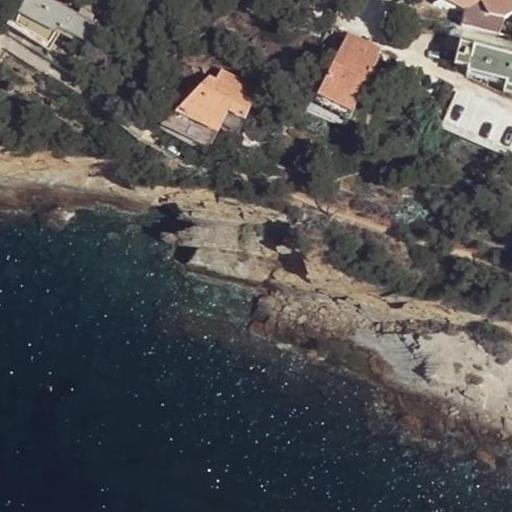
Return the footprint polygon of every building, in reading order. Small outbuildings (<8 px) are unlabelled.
[(91,23),(78,17),(44,0),(18,0),(10,22),(49,45),(55,36),(57,32),(90,46),(99,27),(91,23)] [(445,0),(434,7),(447,10),(463,0),(445,0)] [(511,0),(463,0),(447,10),(466,15),(462,29),(499,39),(505,21),(511,16),(511,0)] [(96,12),(82,5),(78,17),(91,23),(96,12)] [(49,45),(10,22),(7,29),(49,54),(58,38),(55,36),(49,45)] [(318,97),(352,114),(382,53),(348,36),(318,97)] [(474,47),(461,44),(454,67),(468,70),(474,47)] [(511,57),(474,47),(468,70),(508,80),(506,85),(511,86),(511,57)] [(508,80),(468,70),(466,77),(506,87),(506,85),(508,80)] [(184,106),(188,110),(183,120),(177,132),(210,150),(228,112),(244,120),(259,90),(220,71),(216,81),(208,79),(198,90),(192,85),(178,100),(184,106)] [(511,86),(506,85),(506,87),(503,95),(511,96),(511,86)] [(511,152),(511,114),(457,90),(445,120),(505,150),(511,152)] [(352,114),(318,97),(314,104),(348,122),(352,114)] [(188,110),(184,106),(174,116),(183,120),(188,110)] [(511,152),(505,150),(445,120),(445,121),(442,128),(501,158),(511,161),(511,152)]
